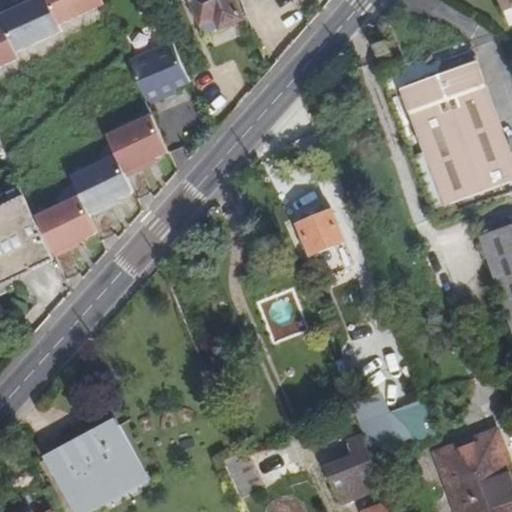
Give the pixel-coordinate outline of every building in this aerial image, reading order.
[(33,0),(0,13),(0,71),(69,44),(66,37),(101,23),(96,10),(110,5),(108,0),(33,0)] [(192,0),(206,36),(245,20),(237,0),(192,0)] [(511,0),(499,0),(504,12),(511,9),(511,0)] [(387,63),(397,60),(394,43),(383,46),(387,63)] [(174,91),(191,84),(175,46),(131,64),(149,106),(166,99),(164,95),(174,91)] [(448,206),(511,185),(511,151),(479,57),(448,68),(450,73),(405,87),(448,206)] [(102,89),(75,101),(88,130),(115,118),(102,89)] [(174,91),(164,95),(166,99),(175,95),(174,91)] [(112,134),(131,174),(175,154),(157,114),(112,134)] [(94,214),(140,194),(123,153),(76,173),(94,214)] [(42,212),(57,253),(102,237),(87,196),(42,212)] [(0,289),(55,263),(26,199),(0,211),(0,289)] [(301,225),(313,255),(346,243),(335,213),(301,225)] [(511,322),(511,228),(482,239),(511,322)] [(118,421),(101,430),(104,436),(121,427),(118,421)] [(104,436),(101,430),(46,459),(72,511),(91,511),(102,507),(100,503),(147,479),(121,427),(104,436)] [(174,455),(202,445),(197,431),(169,441),(174,455)] [(477,439),(479,445),(503,511),(511,511),(511,466),(499,431),(491,434),(477,439)] [(397,511),(377,463),(366,435),(351,441),(357,456),(329,468),(343,503),(370,493),(376,508),(367,511),(397,511)] [(229,441),(235,455),(242,453),(236,438),(229,441)] [(437,454),(439,459),(479,445),(477,439),(446,451),(437,454)] [(503,511),(479,445),(439,459),(456,508),(465,505),(467,511),(503,511)] [(254,448),(244,452),(242,453),(235,455),(230,458),(247,494),(270,483),(254,448)] [(1,508),(3,511),(30,511),(23,497),(1,508)]
